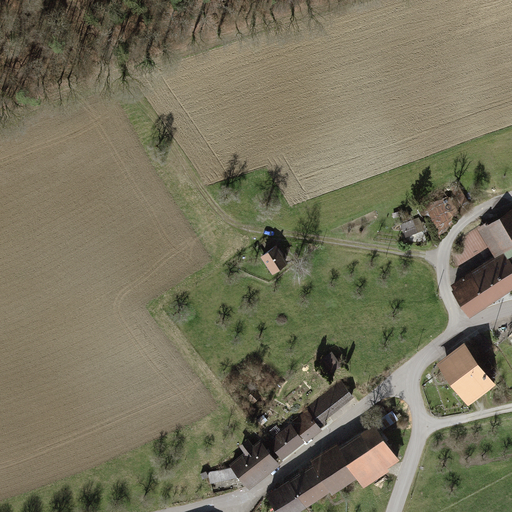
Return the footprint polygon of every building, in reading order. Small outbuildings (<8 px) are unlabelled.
[(438,230),(451,225),(449,218),(458,214),(451,197),(429,207),(438,230)] [(412,220),(402,224),(407,240),(418,235),(412,220)] [(511,226),(491,238),(503,252),(507,257),(511,253),(511,226)] [(276,244),(262,254),(271,270),(287,261),(276,244)] [(511,265),(503,252),(488,263),(505,293),(511,287),(511,265)] [(459,284),(473,312),(505,293),(488,263),(459,284)] [(449,367),(477,404),(503,379),(475,344),(449,367)] [(322,359),(332,371),(344,361),(334,349),(322,359)] [(348,385),(281,441),(291,455),(363,404),(348,385)] [(276,492),(285,511),(317,511),(337,501),(364,483),(371,492),(406,468),(379,430),(352,449),(347,440),(322,455),(325,467),(276,492)] [(241,469),(259,488),(288,463),(268,444),(241,469)]
